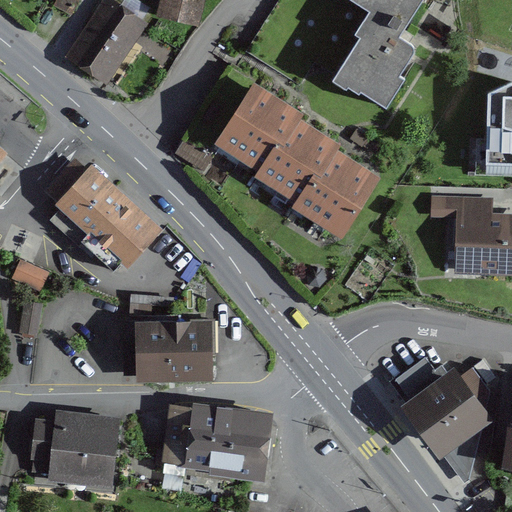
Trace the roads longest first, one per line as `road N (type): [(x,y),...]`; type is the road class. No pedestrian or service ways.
road 1 (primary): [(0,40),(198,220),(319,367)]
road 2 (residential): [(0,399),(265,395),(296,391),(319,367)]
road 3 (residential): [(319,367),(380,324),(511,338)]
road 4 (primary): [(319,367),(437,511)]
